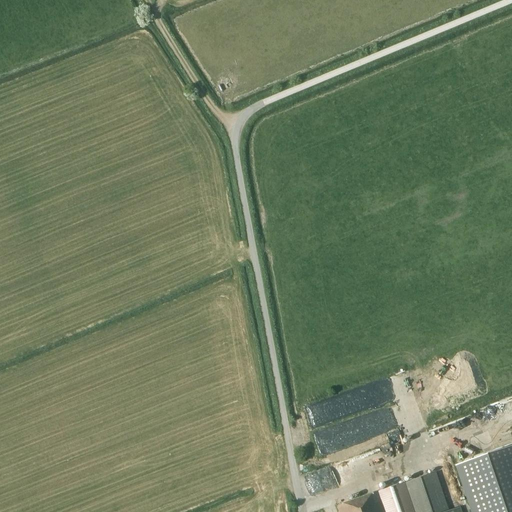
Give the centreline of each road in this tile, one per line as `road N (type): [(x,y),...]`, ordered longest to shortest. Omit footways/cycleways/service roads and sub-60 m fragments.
road 1 (tertiary): [(301,511),(234,124),(267,99),(510,0)]
road 2 (track): [(234,124),(212,108),(144,0)]
